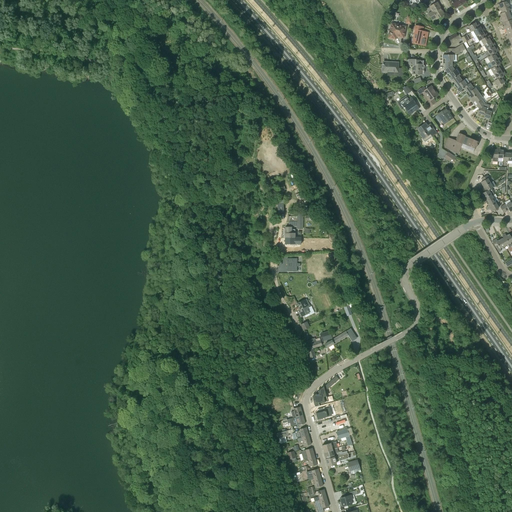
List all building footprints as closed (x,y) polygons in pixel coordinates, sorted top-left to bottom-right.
[(458,6),(466,2),(464,0),(452,0),(451,1),(455,9),(458,7),(458,6)] [(511,4),(510,0),(508,0),(506,0),(507,1),(498,5),(499,8),(497,8),(498,10),(509,6),(511,4)] [(431,11),(428,13),(432,20),(436,18),(437,19),(444,15),(437,3),(429,8),(431,11)] [(499,18),(499,20),(510,16),(508,11),(502,14),(502,13),(499,14),(500,17),(499,18)] [(503,29),(511,25),(511,20),(503,23),(504,26),(502,27),(503,29)] [(391,29),(390,29),(388,38),(395,40),(396,37),(403,38),(406,26),(391,23),(390,27),(391,27),(391,29)] [(471,32),(473,31),(480,27),(478,24),(476,25),(475,23),(468,27),(471,32)] [(413,39),(412,38),(411,43),(412,43),(425,46),(428,33),(422,32),(423,28),(414,26),(414,30),(413,39)] [(476,37),(483,32),(485,31),(483,28),(481,29),(480,27),(473,31),(476,37)] [(483,32),(476,37),(479,42),(480,41),(488,36),(486,33),(484,34),(483,32)] [(480,41),(483,46),(491,42),(489,40),(491,39),(489,35),(488,36),(480,41)] [(486,51),(494,47),(495,46),(494,43),(492,44),(491,42),(483,46),(486,51)] [(486,51),(489,56),(490,56),(496,53),(498,51),(497,48),(495,49),(494,47),(486,51)] [(489,56),(487,58),(490,63),(497,59),(496,57),(498,56),(496,53),(490,56),(489,56)] [(443,64),(444,64),(444,69),(452,67),(452,62),(454,62),(453,55),(451,55),(448,55),(446,55),(443,55),(443,64)] [(490,63),(493,68),(499,65),(500,64),(499,62),(501,61),(499,58),(497,59),(490,63)] [(412,70),(411,75),(422,75),(422,65),(423,65),(423,61),(420,61),(420,60),(416,60),(408,59),(408,65),(413,66),(413,70),(412,70)] [(383,72),(398,73),(398,63),(383,62),(383,64),(383,72)] [(493,75),(501,71),(499,69),(501,68),(499,65),(493,68),(490,70),(493,75)] [(446,74),(451,81),(452,80),(458,76),(459,76),(460,75),(456,70),(455,70),(452,67),(444,69),(447,73),(446,74)] [(493,75),(496,80),(503,76),(505,75),(503,72),(502,73),(501,71),(493,75)] [(454,85),(459,92),(464,88),(467,85),(464,80),(462,81),(459,76),(458,76),(452,80),(455,84),(454,85)] [(503,80),(504,79),(503,76),(496,80),(494,81),(497,87),(504,83),(503,80)] [(467,92),(465,93),(470,99),(479,93),(475,88),(474,89),(470,83),(467,85),(464,88),(467,92)] [(406,95),(411,91),(408,86),(402,88),(406,95)] [(430,101),(438,95),(431,86),(426,90),(423,87),(417,91),(420,95),(422,93),(424,95),(425,94),(430,101)] [(479,109),(482,107),(484,104),(481,99),(483,98),(480,96),(479,93),(470,99),(475,106),(476,105),(479,109)] [(411,97),(401,104),(409,116),(412,114),(409,109),(413,107),(416,111),(419,109),(411,97)] [(482,107),(479,109),(478,110),(478,111),(476,116),(484,119),(485,118),(489,119),(492,113),(485,110),(486,109),(487,105),(484,104),(482,107)] [(444,125),(449,121),(453,118),(448,112),(449,111),(447,108),(437,115),(444,125)] [(432,137),(437,134),(431,125),(428,127),(425,123),(417,129),(420,133),(419,134),(424,142),(431,137),(432,137)] [(458,153),(462,144),(475,149),(478,142),(469,139),(469,138),(465,136),(458,134),(456,141),(448,138),(445,148),(458,153)] [(498,158),(498,148),(497,147),(496,150),(493,150),(493,152),(490,152),(490,159),(493,159),(493,162),(497,162),(498,158)] [(454,156),(447,152),(444,158),(452,163),(456,158),(454,156)] [(481,188),(490,183),(488,179),(489,178),(487,175),(481,179),(483,181),(481,183),(482,186),(480,187),(481,188)] [(275,181),(272,183),(268,184),(271,190),(278,187),(279,188),(274,190),(275,194),(286,190),(284,186),(283,185),(284,185),(281,177),(280,178),(280,177),(274,179),(275,181)] [(486,192),(491,189),(491,188),(493,188),(490,183),(481,188),(482,190),(484,189),(486,192)] [(481,199),(482,200),(493,193),(492,191),(493,191),(491,189),(486,192),(481,194),(483,197),(481,199)] [(485,200),(486,203),(494,199),(492,196),(494,195),(493,193),(482,200),(482,201),(485,200)] [(486,207),(487,209),(496,203),(498,202),(497,200),(495,202),(494,199),(486,203),(488,206),(486,207)] [(511,205),(511,202),(506,205),(505,204),(503,206),(506,212),(509,210),(510,212),(511,211),(511,205)] [(496,203),(487,209),(488,210),(490,209),(492,212),(499,208),(496,203)] [(296,229),(303,229),(303,224),(303,214),(297,213),(297,214),(289,214),(288,227),(296,227),(296,229)] [(285,238),(295,238),(295,233),(295,230),(292,230),(292,227),(285,227),(285,238)] [(508,247),(510,246),(504,235),(502,235),(503,238),(500,239),(504,246),(507,245),(508,247)] [(500,249),(504,246),(500,239),(497,241),(496,239),(492,241),(495,248),(496,247),(498,252),(501,251),(500,249)] [(300,266),(300,264),(297,264),(297,259),(287,259),(287,271),(297,271),(297,266),(300,266)] [(307,283),(309,288),(312,287),(312,285),(317,284),(316,280),(311,281),(308,272),(305,273),(307,283)] [(302,317),(309,313),(307,309),(311,307),(307,299),(297,304),(301,312),(300,313),(302,317)] [(348,304),(343,306),(347,316),(351,314),(348,304)] [(304,330),(310,327),(307,322),(301,325),(304,330)] [(320,334),(322,341),(332,337),(330,331),(320,334)] [(326,348),(326,354),(331,352),(328,347),(334,344),(348,335),(347,334),(346,331),(335,338),(324,345),(326,348)] [(309,340),(311,344),(306,346),(310,358),(315,356),(313,349),(322,346),(320,338),(317,339),(312,340),(312,339),(309,340)] [(337,375),(323,387),(323,386),(317,392),(317,394),(316,395),(315,394),(311,397),(314,407),(318,406),(318,404),(320,403),(320,404),(327,402),(324,391),(338,380),(335,377),(337,375)] [(296,417),(302,415),(300,407),(293,409),(296,417)] [(315,413),(317,419),(331,415),(329,408),(325,409),(324,407),(317,409),(318,413),(315,413)] [(296,417),(298,426),(305,424),(302,415),(296,417)] [(347,429),(346,427),(341,429),(342,430),(336,432),(338,439),(345,437),(348,446),(352,445),(349,436),(347,429)] [(295,433),(297,439),(302,438),(308,436),(306,428),(299,429),(299,430),(295,432),(295,433)] [(289,436),(287,431),(277,433),(278,439),(279,439),(285,437),(289,436)] [(308,436),(302,438),(302,441),(304,446),(311,444),(308,436)] [(324,453),(337,449),(337,448),(338,448),(336,442),(322,446),(324,453)] [(308,459),(314,457),(312,448),(301,451),(303,460),(308,459)] [(334,457),(342,455),(347,453),(347,451),(342,452),(342,451),(341,451),(338,452),(337,449),(324,453),(326,460),(334,457)] [(296,458),(294,451),(287,453),(289,460),(296,458)] [(332,464),(337,463),(336,462),(349,459),(347,453),(342,455),(334,457),(326,460),(327,466),(332,464)] [(308,459),(310,467),(317,465),(314,457),(308,459)] [(357,460),(347,463),(347,464),(348,464),(349,471),(354,470),(355,474),(360,472),(357,460)] [(313,479),(320,477),(318,469),(311,471),(307,472),(309,480),(313,479)] [(313,479),(316,488),(323,486),(320,477),(313,479)] [(314,501),(326,498),(324,489),(317,491),(318,497),(313,498),(314,501)] [(342,497),(340,498),(341,503),(340,503),(341,507),(342,506),(342,507),(352,504),(351,500),(353,499),(352,499),(351,496),(354,495),(353,491),(341,494),(342,497)] [(323,511),(322,508),(329,506),(326,498),(314,501),(316,508),(317,508),(317,510),(317,511),(323,511)]
